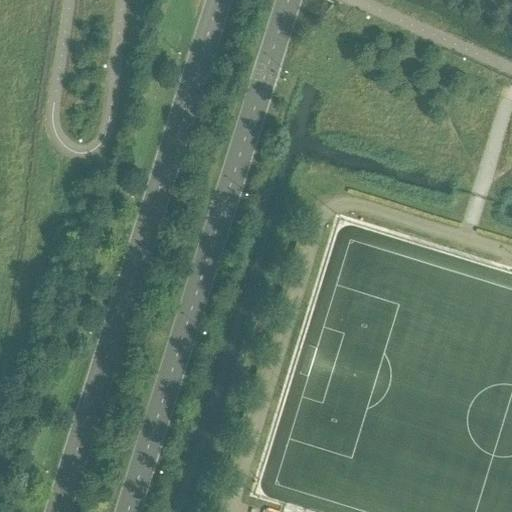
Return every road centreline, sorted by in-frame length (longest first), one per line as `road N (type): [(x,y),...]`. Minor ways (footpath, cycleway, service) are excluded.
road 1 (secondary): [(222,0),(61,511)]
road 2 (secondary): [(132,511),(288,0)]
